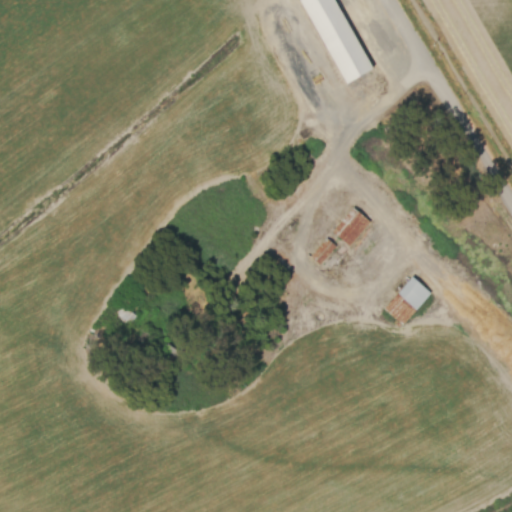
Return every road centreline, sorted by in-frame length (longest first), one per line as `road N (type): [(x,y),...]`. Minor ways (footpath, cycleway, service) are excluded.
road 1 (residential): [(511,217),(379,0)]
road 2 (residential): [(421,70),(332,155)]
